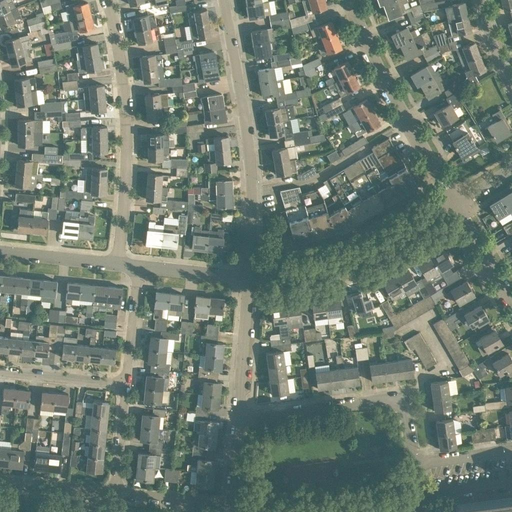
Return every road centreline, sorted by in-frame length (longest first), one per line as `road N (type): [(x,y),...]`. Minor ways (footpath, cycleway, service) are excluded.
road 1 (residential): [(250,277),(247,128),(223,0)]
road 2 (residential): [(130,264),(120,249),(127,142),(106,0)]
road 3 (residential): [(413,465),(401,397),(238,416)]
road 4 (residential): [(455,201),(390,94),(350,0)]
road 5 (residential): [(250,277),(345,264),(455,201)]
road 6 (residential): [(238,416),(250,277)]
road 7 (residential): [(0,251),(130,264)]
road 8 (residential): [(126,385),(0,371)]
road 9 (residential): [(126,385),(136,278),(130,264)]
road 10 (residential): [(130,264),(250,277)]
